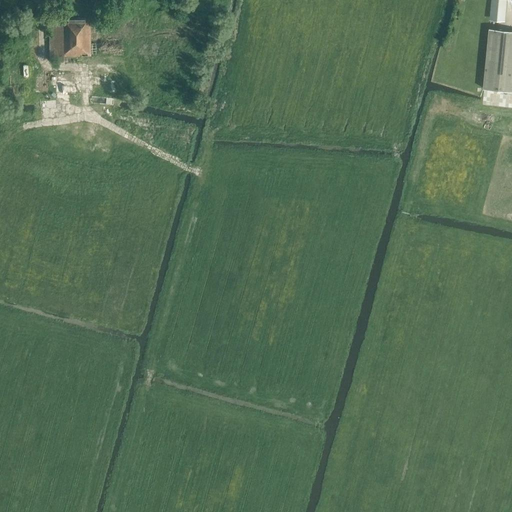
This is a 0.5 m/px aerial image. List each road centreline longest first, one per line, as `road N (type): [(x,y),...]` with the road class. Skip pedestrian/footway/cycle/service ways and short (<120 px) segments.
road 1 (track): [(197,172),(112,511)]
road 2 (track): [(209,132),(197,172),(84,115),(84,73),(44,63),(41,1),(34,0)]
